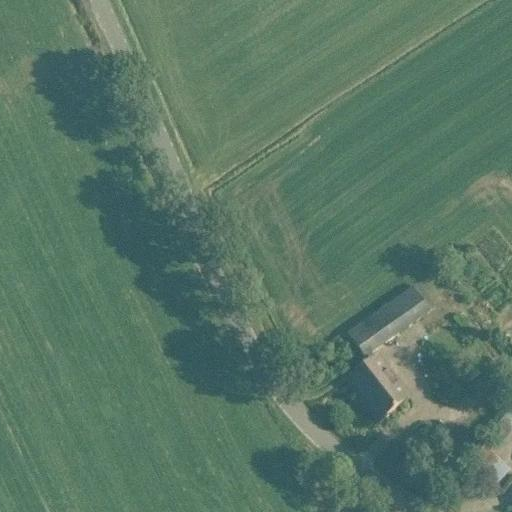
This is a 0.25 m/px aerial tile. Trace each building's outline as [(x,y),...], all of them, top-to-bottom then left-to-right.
[(364,360),(380,349),(431,313),(414,289),(363,325),(347,336),(364,360)] [(496,311),(483,316),(490,333),(502,328),(496,311)] [(380,424),(395,413),(394,411),(409,399),(378,359),(347,383),(358,397),(361,396),(381,422),(379,423),(380,424)] [(507,453),(511,447),(511,437),(508,433),(498,443),(507,453)] [(511,474),(501,465),(486,482),(501,495),(511,482),(511,474)]
